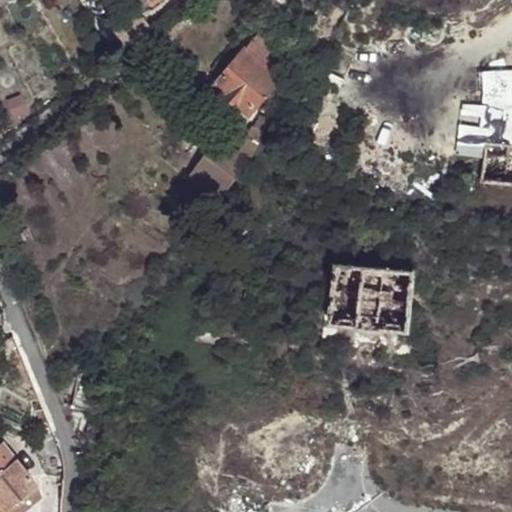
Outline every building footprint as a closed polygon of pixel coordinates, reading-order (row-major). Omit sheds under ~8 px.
[(276,24),(280,21),(271,8),(267,12),(276,24)] [(304,41),(307,34),(301,31),(298,38),(304,41)] [(258,35),(215,85),(248,114),(279,79),(284,67),(280,65),(286,59),(258,35)] [(262,130),(268,120),(261,117),(256,128),(262,130)] [(252,149),(262,130),(256,128),(250,126),(241,144),(252,149)] [(511,182),(511,141),(487,138),(481,178),(511,182)] [(217,139),(209,148),(188,179),(217,202),(238,174),(246,162),(217,139)] [(244,218),(238,225),(249,236),(260,226),(251,217),(244,218)] [(335,259),(330,333),(412,339),(417,265),(335,259)] [(92,413),(99,383),(75,379),(72,408),(92,413)] [(47,481),(61,488),(61,480),(59,454),(54,438),(32,446),(47,481)] [(0,504),(5,511),(21,511),(31,505),(24,495),(36,487),(3,445),(0,446),(0,504)] [(40,498),(36,487),(24,495),(31,505),(40,498)]
